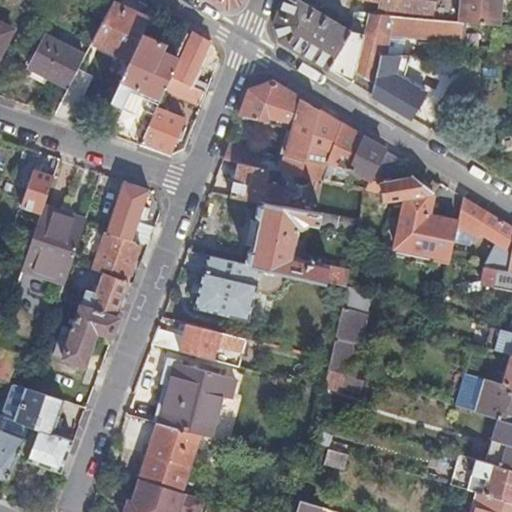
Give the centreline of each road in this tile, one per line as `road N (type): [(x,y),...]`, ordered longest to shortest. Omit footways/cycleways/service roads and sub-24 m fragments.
road 1 (unclassified): [(66,511),(186,187)]
road 2 (unclassified): [(239,43),(511,203)]
road 3 (unclassified): [(0,121),(186,187)]
road 4 (unclassified): [(186,187),(239,43)]
